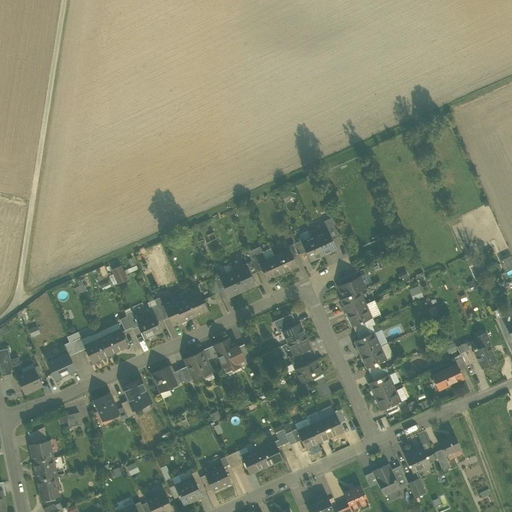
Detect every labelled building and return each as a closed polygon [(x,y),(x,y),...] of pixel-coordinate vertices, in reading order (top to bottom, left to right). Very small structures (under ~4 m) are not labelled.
[(328,230),(332,240),(341,236),(333,217),(324,221),(328,230)] [(301,240),(301,242),(312,237),(310,231),(309,231),(307,230),(300,234),(299,236),(298,236),(300,241),(301,240)] [(328,230),(314,236),(323,255),(336,249),(332,240),(328,230)] [(310,261),(323,255),(314,236),(312,237),(301,242),(305,251),(310,261)] [(295,243),(300,254),(305,251),(301,242),(301,240),(300,241),(295,243)] [(289,249),(293,257),(299,255),(294,244),(288,246),(289,249)] [(247,252),(251,261),(256,272),(262,270),(261,269),(259,263),(262,261),(258,254),(256,248),(247,252)] [(258,254),(262,261),(274,256),(271,248),(260,253),(258,254)] [(289,249),(274,256),(282,274),(297,267),(293,257),(289,249)] [(500,259),(505,271),(511,267),(511,256),(511,254),(500,259)] [(267,281),(282,274),(274,256),(262,261),(259,263),(261,269),(262,270),(267,281)] [(251,275),(256,272),(251,261),(246,264),(250,274),(251,275)] [(246,264),(232,270),(242,292),(256,286),(251,275),(250,274),(246,264)] [(112,271),(118,284),(126,281),(120,267),(112,271)] [(229,298),(242,292),(232,270),(219,276),(224,287),(229,298)] [(403,282),(410,279),(406,270),(399,274),(403,282)] [(338,280),(341,286),(357,278),(355,273),(338,280)] [(213,279),(214,281),(218,290),(218,289),(224,287),(219,276),(213,279)] [(338,287),(343,298),(360,291),(365,288),(360,277),(357,278),(341,286),(338,287)] [(220,293),(218,289),(218,290),(214,281),(208,284),(213,296),(220,293)] [(419,284),(408,288),(413,299),(423,296),(419,284)] [(83,285),(79,287),(74,289),(77,294),(81,292),(86,290),(85,288),(83,285)] [(340,300),(346,313),(366,304),(360,291),(343,298),(340,300)] [(187,298),(188,299),(196,315),(195,315),(195,316),(208,311),(199,292),(187,298)] [(186,319),(195,315),(196,315),(188,299),(181,302),(181,301),(173,304),(181,322),(181,323),(187,320),(186,319)] [(177,323),(181,322),(173,304),(172,301),(163,304),(169,317),(168,317),(173,327),(178,324),(177,323)] [(162,302),(156,305),(163,320),(168,317),(169,317),(163,304),(162,302)] [(372,318),(366,304),(346,313),(352,327),(353,327),(364,322),(372,318)] [(157,322),(163,320),(156,305),(150,307),(154,315),(157,322)] [(132,314),(127,317),(132,328),(133,329),(138,327),(136,323),(132,314)] [(273,322),(275,327),(294,319),(291,314),(273,322)] [(138,327),(144,340),(148,338),(148,337),(161,331),(157,322),(154,315),(136,323),(138,327)] [(125,331),(132,328),(127,317),(120,320),(125,331)] [(278,333),(282,332),(281,331),(294,326),(291,321),(294,320),(294,319),(275,327),(278,333)] [(353,327),(356,333),(367,328),(364,322),(353,327)] [(296,325),(294,326),(281,331),(282,332),(287,344),(305,336),(300,323),(296,325)] [(31,336),(39,334),(38,326),(29,328),(31,336)] [(369,334),(367,328),(356,333),(359,339),(369,334)] [(120,329),(102,338),(109,354),(119,350),(119,351),(128,347),(120,329)] [(354,341),(360,355),(380,346),(374,332),(369,334),(359,339),(354,341)] [(474,351),(482,368),(496,362),(488,345),(490,344),(485,333),(475,337),(478,344),(480,343),(482,347),(480,348),(474,351)] [(311,348),(305,336),(287,344),(293,356),(293,357),(300,353),(311,348)] [(80,337),(69,342),(75,353),(85,349),(84,346),(84,344),(84,345),(80,337)] [(100,358),(109,354),(102,338),(84,346),(85,349),(92,363),(100,359),(100,358)] [(230,365),(232,370),(246,364),(238,347),(236,343),(231,345),(230,343),(228,339),(213,346),(218,356),(223,368),(230,365)] [(69,356),(75,353),(69,342),(63,345),(67,353),(68,353),(69,356)] [(453,342),(445,346),(448,353),(457,349),(453,342)] [(244,344),(238,347),(246,364),(251,361),(244,344)] [(213,346),(208,348),(212,358),(218,356),(213,346)] [(386,360),(380,346),(360,355),(366,369),(376,364),(386,360)] [(12,374),(11,371),(10,371),(8,360),(10,360),(8,348),(0,349),(0,369),(1,376),(12,374)] [(207,360),(212,358),(208,348),(202,350),(207,360)] [(193,379),(194,381),(212,372),(207,360),(202,350),(184,359),(187,366),(189,369),(193,379)] [(460,354),(465,366),(474,362),(469,350),(460,354)] [(44,358),(54,379),(67,373),(68,374),(76,371),(69,356),(68,353),(67,353),(53,360),(51,355),(44,358)] [(289,358),(292,364),(303,359),(300,353),(293,357),(293,356),(289,358)] [(18,357),(10,360),(8,360),(10,371),(11,371),(13,370),(21,368),(18,357)] [(457,366),(458,370),(465,366),(461,357),(454,360),(457,366)] [(305,364),(303,359),(292,364),(294,369),(305,364)] [(294,369),(300,383),(322,373),(316,359),(305,364),(294,369)] [(366,369),(369,375),(379,371),(376,364),(366,369)] [(230,365),(223,368),(225,373),(232,370),(230,365)] [(151,374),(160,393),(177,385),(177,384),(172,373),(169,366),(151,374)] [(433,377),(438,388),(449,383),(449,384),(455,381),(455,380),(462,377),(458,370),(457,366),(433,377)] [(177,384),(185,381),(185,380),(181,372),(180,369),(172,373),(177,384)] [(189,369),(181,372),(185,380),(185,381),(186,383),(193,379),(189,369)] [(16,376),(24,394),(42,386),(35,370),(24,375),(23,372),(16,376)] [(382,377),(379,371),(369,375),(372,381),(382,377)] [(368,383),(374,397),(394,388),(388,374),(382,377),(372,381),(368,383)] [(315,387),(317,392),(328,387),(323,376),(313,381),(316,386),(315,387)] [(128,400),(133,411),(134,410),(151,402),(140,379),(122,387),(128,400)] [(331,393),(328,387),(317,392),(320,398),(331,393)] [(397,389),(401,400),(406,397),(402,387),(397,389)] [(401,401),(394,388),(374,397),(381,411),(384,409),(395,404),(401,401)] [(93,400),(102,421),(119,414),(117,409),(109,393),(93,400)] [(120,403),(122,407),(127,418),(136,414),(134,410),(133,411),(128,400),(120,403)] [(384,409),(387,415),(398,410),(395,404),(384,409)] [(122,420),(127,418),(122,407),(117,409),(119,414),(122,420)] [(335,413),(339,422),(345,420),(340,409),(334,412),(335,413)] [(66,415),(68,427),(81,424),(79,412),(66,415)] [(335,413),(322,419),(331,437),(343,431),(339,422),(335,413)] [(318,443),(331,437),(322,419),(310,425),(318,443)] [(305,449),(318,443),(310,425),(297,430),(301,440),(305,449)] [(29,434),(31,444),(44,441),(41,428),(29,434)] [(281,445),(288,441),(285,434),(283,429),(275,433),(281,445)] [(296,429),(291,431),(296,442),(301,440),(297,430),(296,429)] [(291,431),(285,434),(288,441),(290,445),(296,442),(291,431)] [(162,435),(164,441),(171,437),(169,432),(162,435)] [(441,449),(444,455),(445,455),(461,448),(454,434),(438,442),(441,449)] [(32,462),(54,458),(50,440),(47,441),(44,441),(31,444),(29,445),(33,461),(32,462)] [(274,441),(257,449),(265,467),(282,459),(274,441)] [(409,465),(412,472),(423,467),(423,466),(427,464),(429,467),(431,466),(423,448),(405,457),(409,466),(409,465)] [(250,474),(265,467),(257,449),(241,456),(250,474)] [(434,452),(442,471),(450,467),(445,455),(444,455),(441,449),(434,452)] [(225,457),(230,468),(241,463),(236,452),(225,457)] [(54,458),(32,462),(36,480),(37,480),(57,476),(54,458)] [(130,475),(139,471),(135,462),(126,465),(130,475)] [(378,482),(384,495),(399,488),(398,486),(390,470),(388,464),(373,471),(373,472),(378,482)] [(390,470),(398,486),(407,482),(400,466),(390,470)] [(211,489),(212,491),(230,483),(223,467),(205,475),(206,478),(211,489)] [(200,492),(205,489),(201,480),(200,478),(196,471),(190,474),(192,478),(193,477),(200,492)] [(364,476),(369,487),(378,482),(373,472),(364,476)] [(37,480),(41,500),(59,497),(56,484),(59,484),(57,476),(37,480)] [(179,496),(183,505),(202,497),(200,492),(193,477),(192,478),(175,486),(178,494),(179,496)] [(206,478),(201,480),(205,489),(206,491),(211,489),(206,478)] [(408,483),(414,497),(425,493),(418,478),(408,483)] [(347,501),(351,509),(367,502),(360,486),(351,490),(350,490),(343,493),(347,501)] [(151,511),(166,511),(172,509),(164,491),(146,500),(148,504),(151,511)] [(307,505),(309,511),(333,511),(332,508),(327,496),(307,505)] [(347,501),(337,505),(340,511),(352,511),(351,509),(347,501)] [(144,511),(142,507),(140,502),(134,504),(137,511),(144,511)]
